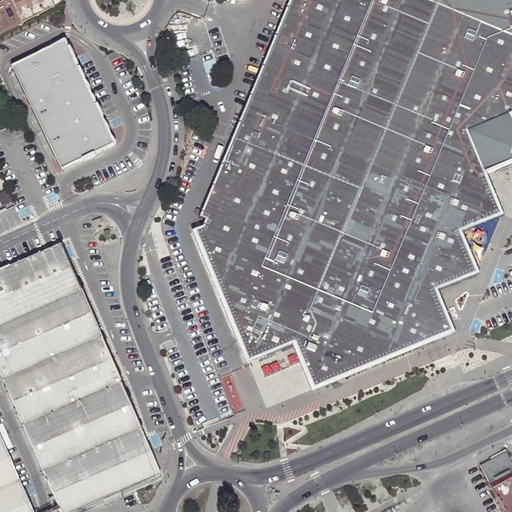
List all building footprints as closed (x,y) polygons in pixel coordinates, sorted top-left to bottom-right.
[(0,34),(22,23),(11,0),(7,0),(0,4),(0,34)] [(11,0),(22,23),(61,4),(58,0),(11,0)] [(435,290),(453,283),(477,273),(460,232),(501,215),(491,191),(484,173),(481,165),(489,162),(492,170),(505,165),(511,161),(511,123),(504,127),(500,119),(509,115),(511,113),(511,0),(289,0),(224,157),(199,218),(205,221),(202,227),(194,231),(248,362),(294,343),(313,389),(452,332),(435,290)] [(114,145),(64,42),(10,68),(61,171),(114,145)] [(8,117),(18,112),(12,99),(2,104),(8,117)] [(0,104),(0,106),(5,118),(8,117),(2,104),(0,104)] [(511,123),(511,122),(509,115),(500,119),(504,127),(511,123)] [(481,165),(484,173),(492,170),(489,162),(481,165)] [(0,208),(15,201),(10,190),(0,194),(0,208)] [(101,218),(92,222),(94,227),(103,224),(101,218)] [(0,375),(60,511),(76,511),(77,511),(142,484),(161,475),(59,245),(0,270),(0,375)] [(0,511),(31,511),(0,441),(0,440),(0,511)] [(511,511),(511,459),(508,452),(482,465),(494,488),(493,488),(506,511),(511,511)] [(142,484),(77,511),(91,511),(105,506),(105,508),(124,499),(123,498),(144,489),(142,484)]
